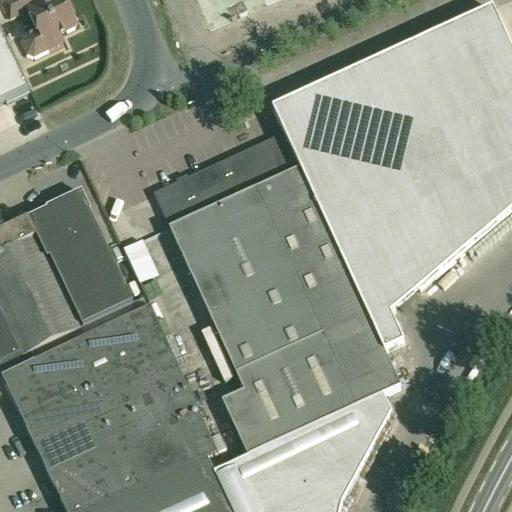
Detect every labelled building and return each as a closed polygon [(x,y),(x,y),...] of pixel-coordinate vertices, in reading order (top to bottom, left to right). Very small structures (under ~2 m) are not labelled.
[(65,46),(60,36),(77,27),(64,1),(62,2),(60,0),(13,0),(14,0),(2,6),(10,22),(28,13),(37,31),(22,39),(20,45),(27,59),(33,61),(65,46)] [(194,0),(209,33),(287,0),(194,0)] [(511,53),(494,13),(274,114),(284,137),(153,197),(167,227),(171,225),(174,231),(170,233),(244,396),(222,406),(248,463),(227,472),(244,511),(340,511),(342,507),(392,417),(383,399),(401,391),(385,356),(404,347),(391,318),(511,216),(511,53)] [(0,36),(0,109),(28,96),(0,36)] [(91,216),(92,215),(83,195),(47,212),(56,230),(37,240),(48,263),(51,262),(84,330),(134,306),(91,216)] [(0,234),(0,308),(24,359),(80,332),(48,263),(44,265),(24,223),(0,234)] [(185,382),(151,311),(3,382),(37,453),(185,382)] [(0,370),(22,360),(0,313),(0,370)] [(185,382),(37,453),(52,484),(120,452),(140,492),(220,456),(185,382)] [(120,452),(52,484),(64,511),(97,511),(140,492),(120,452)] [(230,511),(207,462),(98,511),(230,511)]
